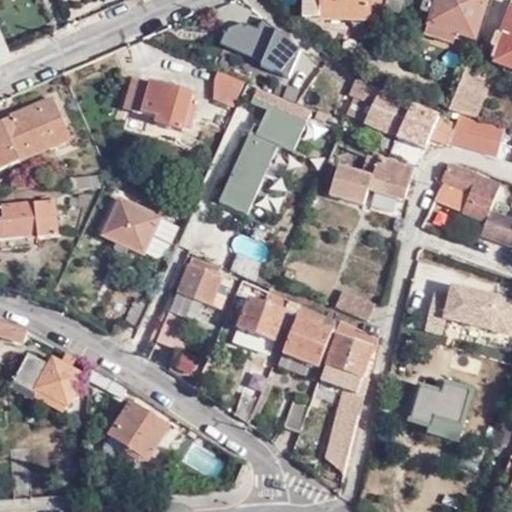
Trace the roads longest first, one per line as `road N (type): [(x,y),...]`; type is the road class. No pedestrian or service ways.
road 1 (residential): [(426,158),(344,511)]
road 2 (residential): [(0,304),(226,429),(266,469),(274,511)]
road 3 (residential): [(0,82),(197,0)]
